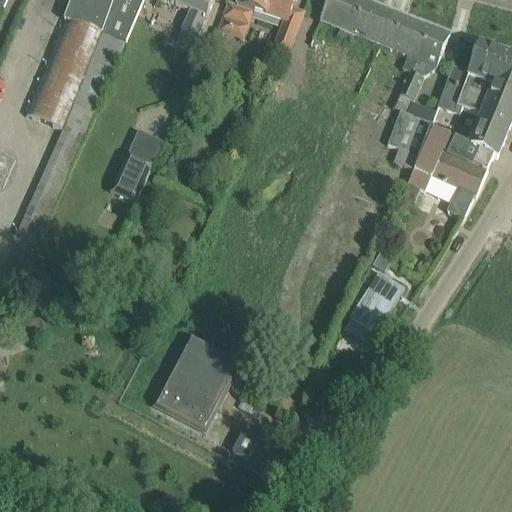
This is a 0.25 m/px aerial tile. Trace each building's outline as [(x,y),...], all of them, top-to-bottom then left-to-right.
[(143,4),(144,0),(71,0),(64,22),(26,118),(64,134),(17,237),(36,245),(143,4)] [(159,0),(175,7),(191,14),(183,33),(181,32),(177,41),(194,48),(198,40),(207,21),(216,0),(159,0)] [(230,4),(218,34),(243,43),(254,15),(283,25),(272,54),(288,60),(305,15),(292,10),(295,0),(237,0),(235,6),(230,4)] [(335,0),(325,0),(312,34),(329,41),(344,3),(335,0)] [(344,3),(329,41),(346,48),(361,10),(344,3)] [(361,10),(346,48),(363,54),(378,17),(361,10)] [(378,17),(363,54),(379,61),(395,24),(378,17)] [(395,24),(379,61),(396,68),(411,30),(395,24)] [(411,30),(396,68),(414,75),(429,38),(411,30)] [(463,111),(481,118),(493,88),(498,90),(510,58),(480,46),(469,75),(453,69),(437,111),(459,119),(463,111)] [(511,56),(510,58),(498,90),(511,96),(511,56)] [(313,58),(308,68),(316,71),(321,61),(313,58)] [(321,61),(316,71),(324,75),(329,65),(321,61)] [(346,72),(341,83),(350,86),(354,76),(346,72)] [(308,73),(304,83),(312,87),(316,77),(308,73)] [(354,76),(350,86),(358,90),(362,79),(354,76)] [(316,77),(312,87),(320,91),(324,80),(316,77)] [(379,87),(375,97),(383,101),(387,91),(379,87)] [(192,88),(176,125),(188,130),(204,94),(192,88)] [(341,88),(337,98),(345,102),(350,92),(341,88)] [(481,118),(469,148),(468,149),(494,160),(497,162),(511,124),(511,96),(498,90),(493,88),(481,118)] [(387,91),(383,101),(391,104),(395,94),(387,91)] [(350,92),(345,102),(353,105),(358,95),(350,92)] [(375,103),(370,113),(378,116),(383,106),(375,103)] [(383,106),(378,116),(386,120),(391,110),(383,106)] [(282,107),(266,143),(283,151),(300,114),(282,107)] [(300,114),(283,151),(300,158),(316,122),(300,114)] [(316,122),(300,158),(317,166),(333,129),(316,122)] [(333,129),(317,166),(333,173),(349,136),(333,129)] [(469,148),(430,131),(414,174),(401,202),(413,208),(420,193),(425,195),(431,181),(457,192),(446,215),(463,222),(474,200),(476,200),(494,160),(468,149),(469,148)] [(349,136),(333,173),(350,180),(366,144),(349,136)] [(366,144),(350,180),(367,188),(384,152),(366,144)] [(128,155),(110,196),(135,207),(153,166),(128,155)] [(247,184),(230,221),(248,229),(264,192),(247,184)] [(264,192),(248,229),(264,236),(281,200),(264,192)] [(281,200),(264,236),(281,244),(297,207),(281,200)] [(297,207),(281,244),(297,251),(314,215),(297,207)] [(314,215),(297,251),(314,259),(331,222),(314,215)] [(331,222),(314,259),(332,267),(348,230),(331,222)] [(225,257),(220,268),(228,271),(233,261),(225,257)] [(233,261),(228,271),(236,275),(241,265),(233,261)] [(122,284),(125,275),(114,271),(111,281),(122,284)] [(258,272),(253,283),(262,286),(266,276),(258,272)] [(266,276),(262,286),(270,290),(274,280),(266,276)] [(379,276),(350,321),(375,337),(404,292),(379,276)] [(291,287),(287,298),(295,301),(299,291),(291,287)] [(299,291),(295,301),(303,305),(307,295),(299,291)] [(20,322),(18,340),(39,342),(41,324),(20,322)] [(153,412),(203,439),(239,369),(189,343),(153,412)] [(254,376),(255,376),(260,367),(251,362),(246,371),(254,376)] [(244,370),(231,393),(242,399),(254,376),(246,371),(244,370)] [(232,454),(247,462),(258,441),(243,433),(232,454)]
